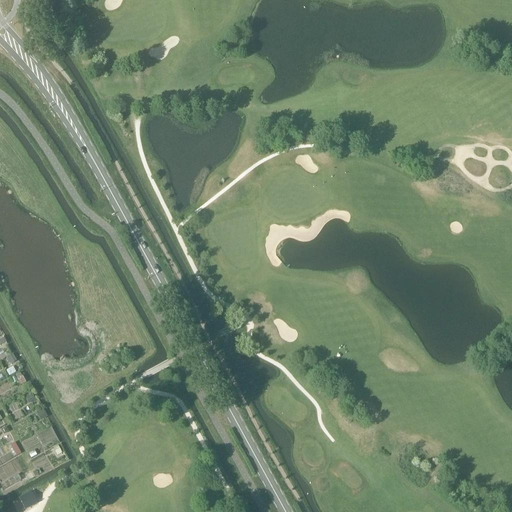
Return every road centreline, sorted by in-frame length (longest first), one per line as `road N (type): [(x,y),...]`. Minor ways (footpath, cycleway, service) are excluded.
road 1 (unknown): [(306,511),(73,85),(34,46),(26,0)]
road 2 (tertiary): [(284,511),(87,151)]
road 3 (tertiary): [(87,151),(38,63),(0,19)]
road 4 (tertiary): [(0,39),(87,151)]
